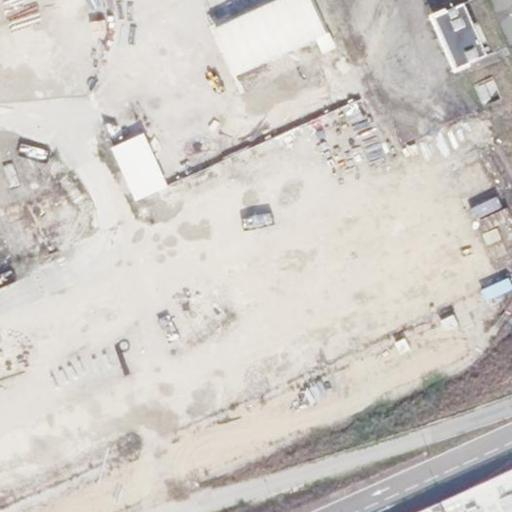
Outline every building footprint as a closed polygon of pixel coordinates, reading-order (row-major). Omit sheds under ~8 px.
[(268,147),(368,106),(324,0),(241,0),(213,12),(251,106),(268,147)] [(454,68),(489,55),(468,0),(465,0),(433,12),(454,68)] [(175,191),(145,119),(127,126),(121,111),(102,118),(138,206),(175,191)] [(467,216),(440,157),(466,145),(461,133),(458,133),(357,179),(358,179),(342,187),(351,207),(352,233),(363,228),(363,252),(376,251),(384,248),(434,247),(434,241),(468,225),(467,216)] [(0,378),(92,345),(76,301),(0,328),(0,378)]
